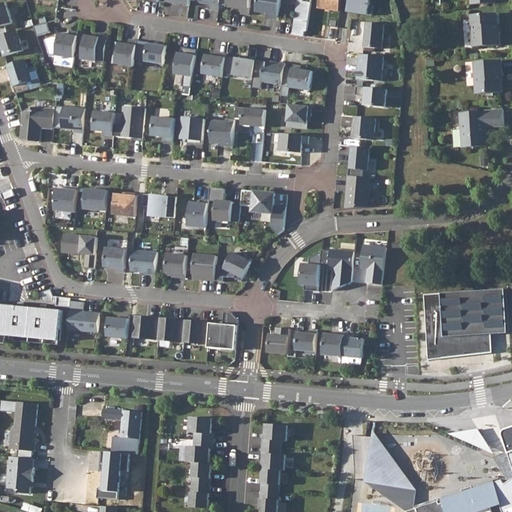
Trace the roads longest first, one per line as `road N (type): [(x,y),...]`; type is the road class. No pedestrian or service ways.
road 1 (residential): [(323,181),(337,60),(323,48),(123,17)]
road 2 (residential): [(12,157),(54,268),(71,286),(251,303)]
road 3 (residential): [(303,184),(12,157)]
road 4 (residential): [(511,391),(401,403),(246,389)]
road 5 (residential): [(325,224),(451,216),(488,203),(511,180)]
road 6 (residential): [(246,389),(64,374)]
road 7 (residential): [(236,511),(246,389)]
